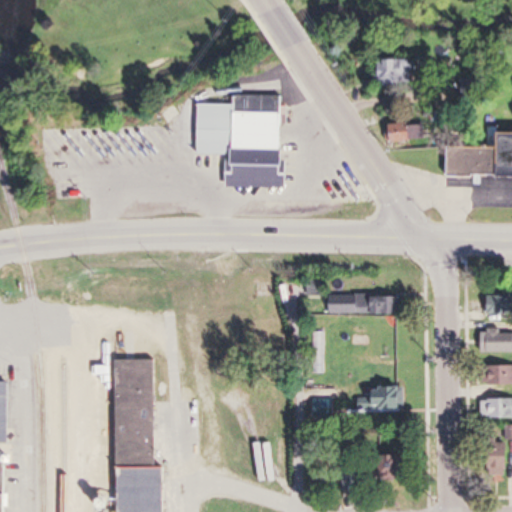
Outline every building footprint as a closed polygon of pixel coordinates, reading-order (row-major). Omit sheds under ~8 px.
[(381,60),(381,83),(417,83),(417,60),(381,60)] [(202,104),(202,155),(232,155),(232,188),(288,188),(289,95),(239,95),(239,104),(202,104)] [(393,141),(426,141),(426,123),(393,123),(393,141)] [(511,132),(502,133),(502,147),(454,146),(454,176),(511,176),(511,132)] [(403,315),(403,295),(331,295),(331,315),(403,315)] [(511,296),(489,296),(489,315),(511,315),(511,296)] [(511,330),(483,331),(483,353),(511,352),(511,330)] [(121,361),(122,511),(171,511),(171,468),(161,468),(160,360),(121,361)] [(483,385),(511,385),(511,366),(483,367),(483,385)] [(16,511),(17,448),(12,448),(13,382),(0,381),(0,511),(16,511)] [(407,410),(407,388),(373,388),(373,410),(407,410)] [(511,399),(483,400),(483,419),(511,418),(511,399)] [(315,400),(315,419),(341,419),(341,400),(315,400)] [(511,440),(511,439),(511,427),(495,427),(493,477),(511,477),(511,440)] [(413,484),(413,455),(393,455),(393,484),(413,484)]
